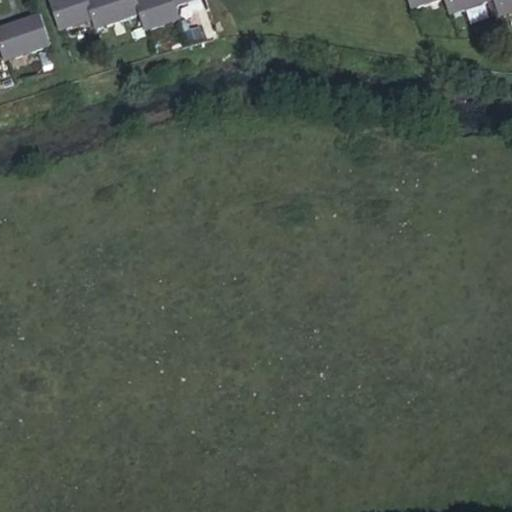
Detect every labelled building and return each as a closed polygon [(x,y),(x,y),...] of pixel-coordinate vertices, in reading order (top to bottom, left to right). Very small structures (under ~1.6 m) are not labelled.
[(46,34),(80,26),(74,0),(41,0),(36,2),(46,34)] [(74,0),(80,26),(83,35),(126,20),(123,0),(74,0)] [(123,0),(126,20),(132,36),(168,25),(165,11),(157,0),(123,0)] [(157,0),(165,11),(195,2),(194,0),(157,0)] [(393,0),(398,17),(432,7),(430,0),(393,0)] [(430,0),(432,7),(437,23),(483,11),(479,0),(430,0)] [(511,0),(479,0),(483,11),(486,26),(511,17),(511,0)] [(0,25),(0,61),(37,51),(29,16),(0,25)]
